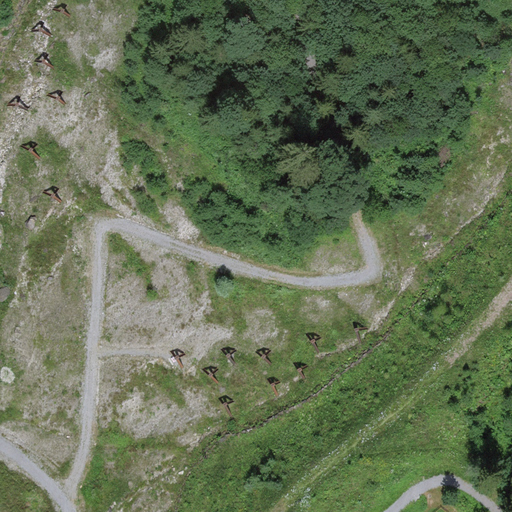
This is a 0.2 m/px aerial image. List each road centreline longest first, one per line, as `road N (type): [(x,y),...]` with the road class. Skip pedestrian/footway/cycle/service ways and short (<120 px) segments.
road 1 (track): [(64,499),(89,429),(103,226),(276,276),(326,281),(369,267),(355,159),(308,42),(307,0)]
road 2 (track): [(289,511),(340,459),(428,390),(511,293)]
road 3 (track): [(500,511),(441,479),(391,511)]
